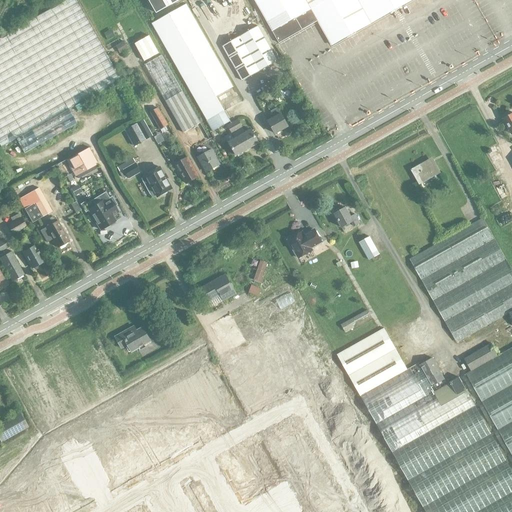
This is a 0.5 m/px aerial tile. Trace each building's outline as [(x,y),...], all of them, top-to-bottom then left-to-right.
[(68,109),(120,80),(74,0),(64,0),(0,36),(0,146),(1,147),(15,139),(24,153),(76,124),(68,109)] [(148,0),(156,13),(179,0),(148,0)] [(253,0),(279,43),(318,21),(355,0),(253,0)] [(332,45),(412,0),(355,0),(318,21),(332,45)] [(230,121),(216,97),(233,87),(186,4),(151,24),(212,132),(230,121)] [(242,81),(277,61),(257,26),(222,46),(242,81)] [(111,28),(103,33),(107,40),(115,35),(111,28)] [(159,53),(149,36),(135,44),(144,61),(159,53)] [(124,41),(115,46),(119,53),(128,48),(124,41)] [(183,133),(200,123),(162,55),(144,64),(183,133)] [(160,130),(165,127),(168,125),(158,107),(149,112),(160,130)] [(273,117),(267,120),(275,134),(288,126),(281,113),(280,113),(277,108),(270,111),(273,117)] [(511,113),(503,119),(511,135),(511,134),(511,113)] [(233,123),(247,150),(259,143),(251,129),(245,132),(239,120),(233,123)] [(138,123),(125,130),(134,146),(147,139),(138,123)] [(236,156),(247,150),(233,123),(227,126),(234,139),(228,142),(236,156)] [(73,174),(96,161),(88,147),(65,160),(73,174)] [(211,149),(197,157),(206,173),(220,165),(211,149)] [(186,157),(174,164),(186,185),(198,178),(186,157)] [(439,173),(434,164),(430,166),(427,161),(411,170),(419,184),(439,173)] [(120,172),(124,178),(127,176),(129,179),(141,172),(136,163),(120,172)] [(152,189),(153,189),(158,197),(162,195),(164,195),(167,193),(168,191),(172,189),(159,167),(145,175),(148,181),(148,183),(152,189)] [(78,185),(71,188),(75,196),(82,192),(78,185)] [(32,223),(51,212),(38,188),(20,198),(26,208),(24,209),(32,223)] [(84,204),(99,230),(114,222),(111,217),(117,213),(105,192),(84,204)] [(76,201),(70,204),(75,213),(81,210),(76,201)] [(350,216),(345,207),(333,214),(341,227),(351,222),(353,226),(359,222),(355,214),(350,216)] [(12,236),(26,227),(20,217),(7,226),(12,236)] [(40,230),(46,242),(53,239),(57,248),(68,241),(57,221),(54,223),(52,219),(53,218),(52,217),(43,222),(46,227),(40,230)] [(312,250),(311,248),(322,242),(314,229),(306,234),(307,235),(305,236),(302,232),(301,232),(299,232),(296,234),(296,235),(288,240),(298,258),(312,250)] [(368,260),(380,254),(370,236),(358,243),(368,260)] [(33,245),(22,252),(32,269),(43,262),(33,245)] [(0,261),(11,281),(24,274),(10,251),(0,256),(0,261)] [(265,252),(250,261),(263,285),(266,284),(268,288),(276,284),(274,280),(279,276),(265,252)] [(223,302),(236,294),(225,275),(202,288),(210,302),(220,297),(223,302)] [(253,284),(250,290),(258,294),(261,288),(253,284)] [(367,310),(341,325),(343,329),(355,323),(355,322),(369,314),(367,310)] [(114,337),(122,349),(127,346),(131,353),(151,342),(142,327),(136,330),(134,326),(114,337)] [(471,370),(511,450),(511,345),(498,353),(493,342),(464,356),(471,370)] [(434,356),(422,362),(433,385),(446,378),(434,356)] [(442,403),(468,390),(461,376),(435,390),(442,403)] [(19,412),(0,423),(0,440),(1,442),(27,427),(19,412)]
